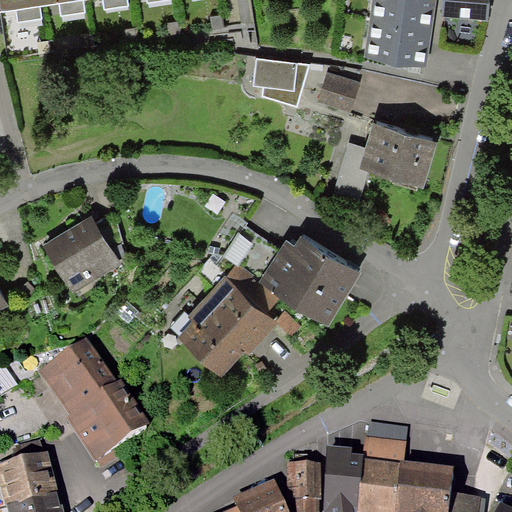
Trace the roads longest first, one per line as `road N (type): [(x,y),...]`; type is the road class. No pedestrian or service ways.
road 1 (residential): [(29,190),(97,166),(191,163),(272,182),(425,284)]
road 2 (residential): [(458,364),(421,364),(184,511)]
road 3 (residential): [(425,284),(451,217),(507,0)]
road 4 (residential): [(0,67),(29,190)]
